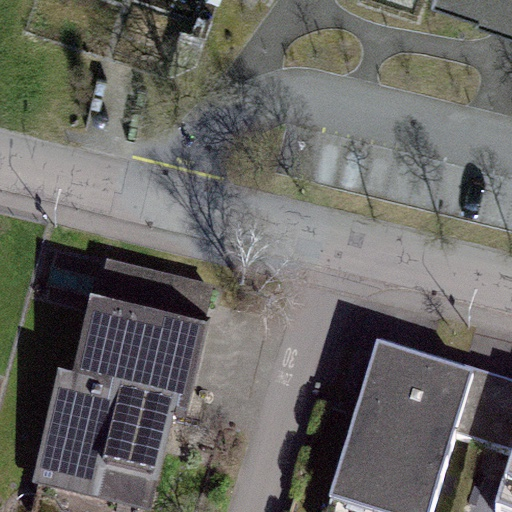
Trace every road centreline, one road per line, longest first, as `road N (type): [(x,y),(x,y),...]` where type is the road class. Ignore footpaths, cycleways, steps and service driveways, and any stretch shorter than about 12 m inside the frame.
road 1 (residential): [(0,158),(334,239)]
road 2 (residential): [(253,511),(334,239)]
road 3 (residential): [(334,239),(511,283)]
